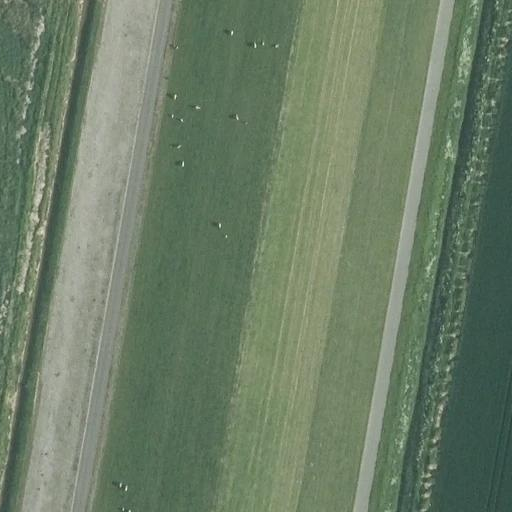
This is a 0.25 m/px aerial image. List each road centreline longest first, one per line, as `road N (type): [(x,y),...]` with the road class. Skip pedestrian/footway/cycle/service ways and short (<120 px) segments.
road 1 (track): [(185,0),(93,511)]
road 2 (track): [(363,511),(450,0)]
